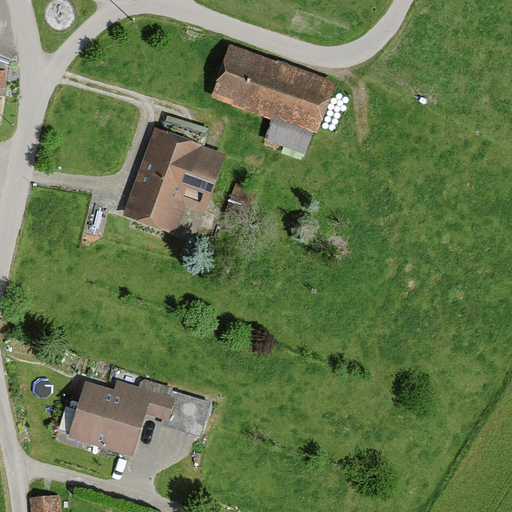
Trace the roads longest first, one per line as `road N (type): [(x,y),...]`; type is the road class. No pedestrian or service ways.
road 1 (residential): [(143,0),(320,56),(369,44),(404,0)]
road 2 (unclassified): [(0,265),(36,88)]
road 3 (residential): [(36,88),(122,0)]
